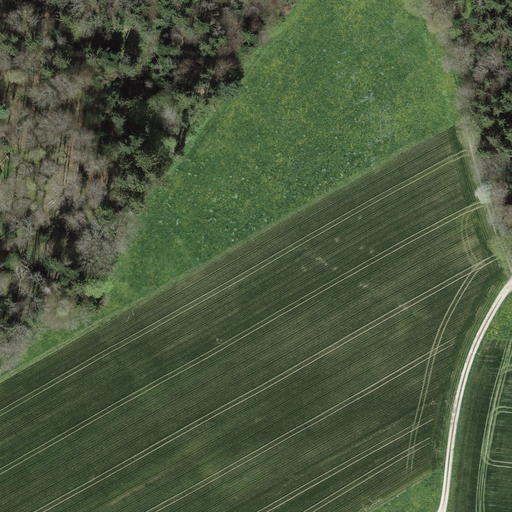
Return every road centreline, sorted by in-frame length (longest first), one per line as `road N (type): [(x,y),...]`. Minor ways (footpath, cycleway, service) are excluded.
road 1 (track): [(511,268),(437,19)]
road 2 (track): [(511,288),(467,369),(444,511)]
